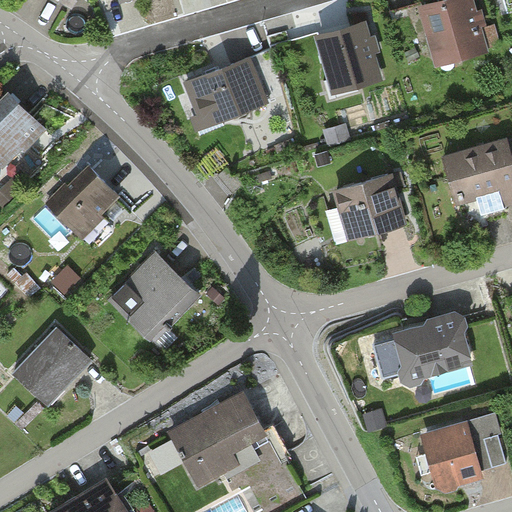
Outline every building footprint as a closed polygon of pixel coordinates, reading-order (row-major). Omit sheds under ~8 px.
[(478,0),(445,0),(414,10),(434,74),(496,55),(478,0)] [(372,19),(313,37),(333,101),(392,83),(372,19)] [(248,56),(188,80),(206,124),(265,100),(248,56)] [(18,105),(0,122),(0,172),(1,174),(44,130),(18,105)] [(511,141),(448,161),(467,223),(511,209),(511,141)] [(414,165),(342,187),(362,250),(434,228),(414,165)] [(42,208),(77,242),(117,200),(83,166),(42,208)] [(108,299),(148,338),(198,286),(158,247),(108,299)] [(459,314),(391,335),(408,388),(476,367),(459,314)] [(58,323),(13,369),(53,408),(98,362),(58,323)] [(241,389),(169,434),(205,493),(278,448),(241,389)] [(473,425),(429,439),(445,491),(490,477),(473,425)] [(134,511),(111,475),(52,511),(134,511)]
